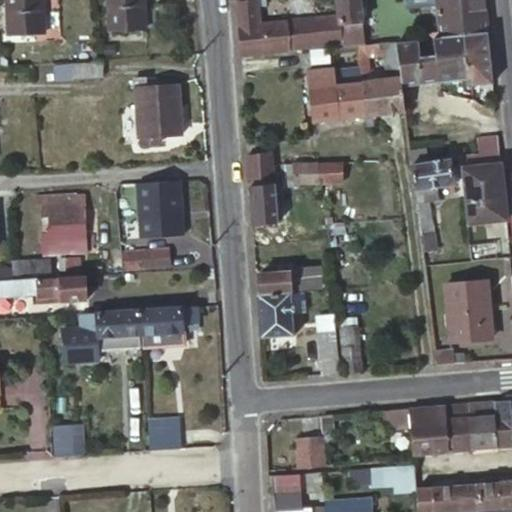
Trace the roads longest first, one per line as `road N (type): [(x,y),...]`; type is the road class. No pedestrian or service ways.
road 1 (residential): [(245,401),(212,0)]
road 2 (residential): [(245,401),(511,378)]
